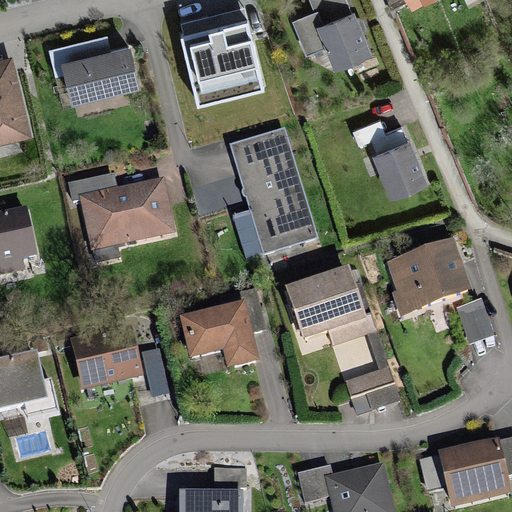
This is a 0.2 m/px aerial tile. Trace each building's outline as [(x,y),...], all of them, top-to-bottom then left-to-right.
[(418,0),(423,9),(440,0),(418,0)] [(362,12),(323,27),(340,70),(379,55),(362,12)] [(249,23),(181,39),(197,109),(266,92),(249,23)] [(149,88),(138,44),(70,62),(81,106),(149,88)] [(0,145),(35,138),(16,55),(0,58),(0,145)] [(287,135),(235,151),(269,260),(320,244),(287,135)] [(418,142),(381,156),(396,197),(433,183),(418,142)] [(176,236),(166,184),(121,193),(118,178),(69,187),(72,204),(84,202),(94,253),(176,236)] [(32,208),(0,215),(0,275),(46,264),(32,208)] [(478,292),(463,242),(391,264),(406,314),(478,292)] [(378,332),(358,269),(293,290),(310,342),(332,335),(335,345),(378,332)] [(266,361),(252,304),(190,319),(199,358),(231,351),(235,368),(266,361)] [(137,328),(78,341),(89,389),(148,375),(137,328)] [(46,351),(0,362),(0,411),(57,397),(46,351)] [(511,438),(451,452),(464,508),(511,497),(511,438)] [(405,511),(392,461),(333,477),(343,511),(405,511)] [(252,511),(252,494),(176,495),(176,511),(252,511)]
